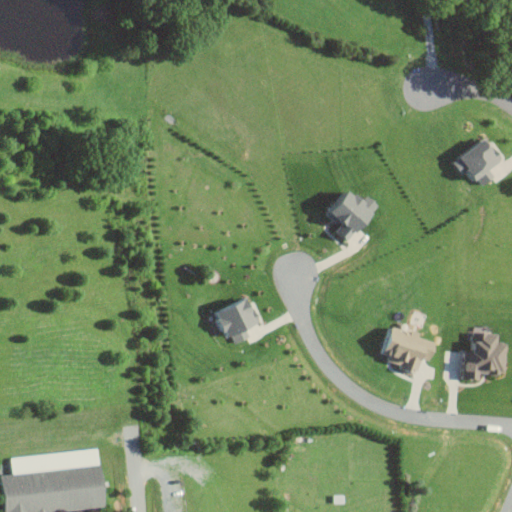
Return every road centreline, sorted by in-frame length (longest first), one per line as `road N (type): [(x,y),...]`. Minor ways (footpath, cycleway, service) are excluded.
road 1 (residential): [(511,507),(504,101),(428,85)]
road 2 (residential): [(511,428),(401,413),(368,400),(340,381),(321,353),(302,320),(294,281)]
